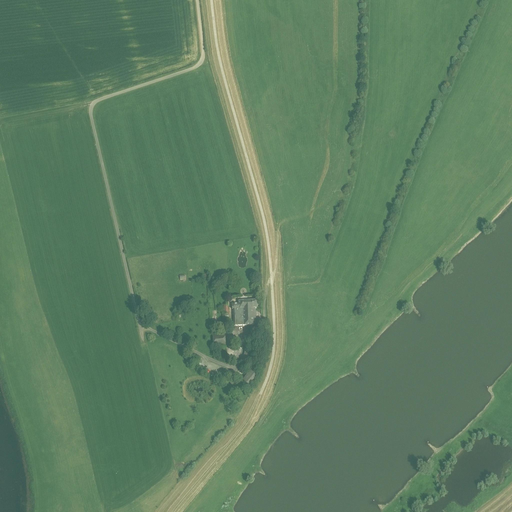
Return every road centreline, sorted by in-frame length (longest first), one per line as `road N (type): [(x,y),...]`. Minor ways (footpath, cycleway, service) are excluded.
road 1 (track): [(211,0),(221,69),(263,216),(274,335),(251,415),(173,511)]
road 2 (unclassified): [(138,321),(90,107),(199,64),(197,0)]
